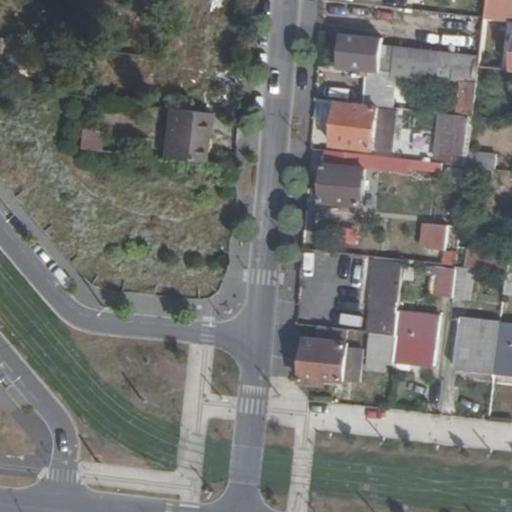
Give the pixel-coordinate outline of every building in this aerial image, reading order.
[(511,0),(491,0),(489,18),(487,34),(511,36),(511,28),(511,21),(511,0)] [(511,36),(487,34),(485,56),(484,67),(511,70),(511,28),(511,36)] [(354,74),(361,75),(370,76),(371,69),(379,71),(380,69),(383,69),(386,46),(387,40),(348,34),(345,66),(354,67),(354,74)] [(412,81),(481,88),(484,67),(485,56),(386,46),(383,69),(380,69),(379,71),(371,69),(370,76),(361,75),(360,103),(389,106),(392,79),(412,81)] [(409,109),(412,81),(392,79),(389,106),(409,109)] [(399,111),(342,105),(337,145),(395,151),(399,111)] [(214,127),(215,113),(173,108),(167,156),(207,162),(210,127),(214,127)] [(478,117),(445,113),(440,158),(473,162),(474,152),(478,117)] [(83,146),(106,149),(108,132),(85,130),(83,146)] [(498,155),(474,152),(473,162),(473,168),(497,171),(498,155)] [(444,165),(415,161),(415,174),(443,176),(444,165)] [(368,171),(327,167),(324,201),(364,205),(368,171)] [(497,171),(473,168),(471,182),(496,185),(497,171)] [(424,222),(423,247),(449,248),(450,223),(424,222)] [(478,267),(511,271),(511,254),(479,251),(478,267)] [(403,334),(406,312),(402,312),(406,266),(378,264),(377,278),(384,279),(381,313),(373,312),(372,331),(378,332),(390,333),(403,334)] [(460,269),(457,297),(473,299),(476,267),(461,265),(460,269)] [(440,295),(457,297),(460,269),(444,267),(440,295)] [(384,279),(377,278),(373,312),(381,313),(384,279)] [(403,334),(401,358),(439,362),(444,317),(406,312),(403,334)] [(461,366),(500,370),(505,324),(466,320),(461,366)] [(511,325),(505,324),(500,370),(511,370),(511,325)] [(348,328),(322,325),(321,338),(309,337),(304,380),(327,383),(328,379),(348,381),(351,347),(352,342),(348,341),(348,328)] [(375,361),(400,364),(401,358),(403,334),(390,333),(378,332),(375,361)] [(351,347),(348,381),(366,383),(370,349),(351,347)]
